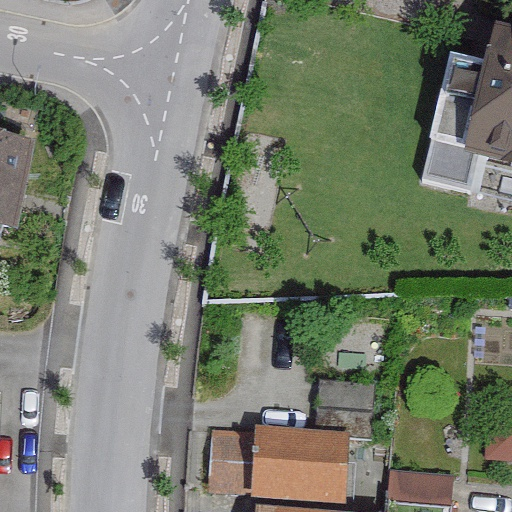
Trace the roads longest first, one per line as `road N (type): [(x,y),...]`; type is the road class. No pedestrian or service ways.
road 1 (residential): [(168,79),(114,511)]
road 2 (residential): [(0,47),(168,79)]
